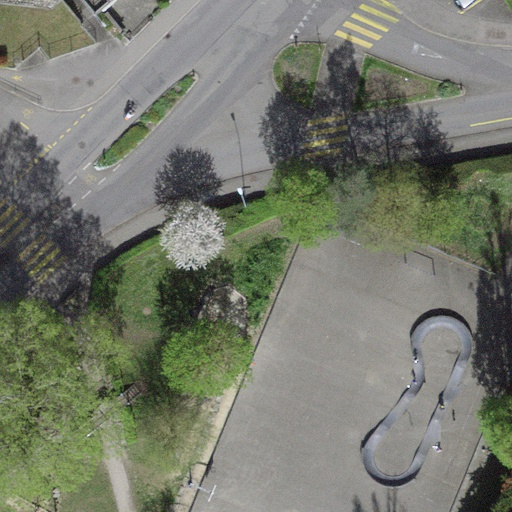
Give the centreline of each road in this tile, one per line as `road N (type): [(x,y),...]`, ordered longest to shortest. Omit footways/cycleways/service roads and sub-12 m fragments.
road 1 (residential): [(174,93),(203,116),(245,127),(329,131),(511,94)]
road 2 (residential): [(0,259),(174,93)]
road 3 (residential): [(511,82),(439,59),(333,0)]
road 4 (residential): [(174,93),(260,0)]
